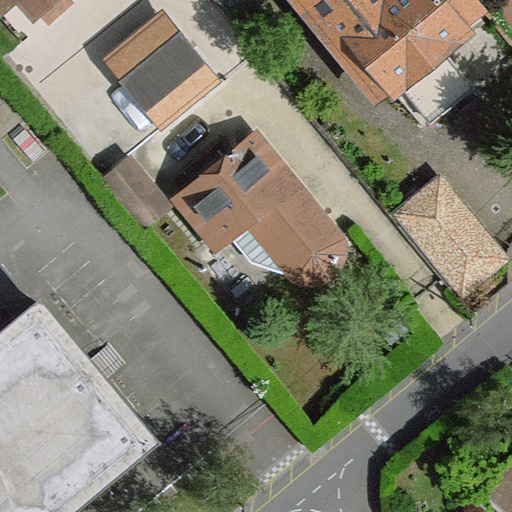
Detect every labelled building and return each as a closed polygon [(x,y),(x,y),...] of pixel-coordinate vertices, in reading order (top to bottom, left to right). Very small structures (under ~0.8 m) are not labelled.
[(0,0),(0,12),(1,13),(15,0),(24,0),(36,13),(50,0),(0,0)] [(304,0),(360,69),(375,57),(398,84),(400,82),(432,121),(475,87),(442,47),(488,9),(480,0),(304,0)] [(172,1),(109,50),(169,124),(231,75),(172,1)] [(340,239),(255,135),(180,196),(214,238),(226,228),(233,237),(249,225),(288,273),(309,280),(320,279),(332,272),(339,264),(342,252),(340,239)] [(455,204),(438,185),(399,216),(415,238),(455,204)] [(503,261),(455,204),(415,238),(462,295),(503,261)] [(254,262),(288,273),(249,225),(233,237),(254,262)] [(44,305),(0,341),(0,511),(63,511),(152,437),(44,305)] [(511,469),(497,486),(511,499),(511,469)]
